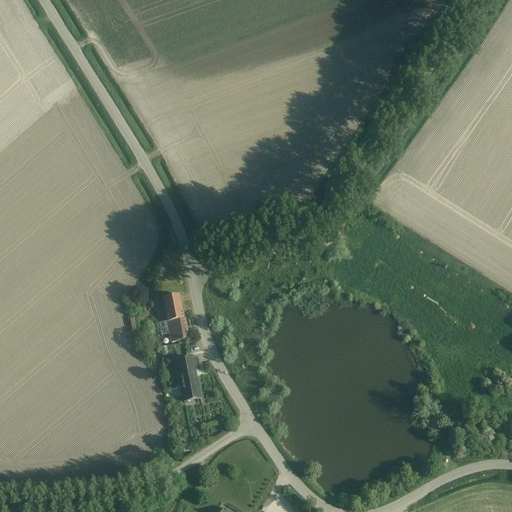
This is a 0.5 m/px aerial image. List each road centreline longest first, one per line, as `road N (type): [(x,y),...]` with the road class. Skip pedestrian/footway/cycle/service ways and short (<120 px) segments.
road 1 (unclassified): [(195,282),(298,243),(339,199),(479,0)]
road 2 (unclassified): [(195,282),(164,198),(44,0)]
road 3 (unclassified): [(0,508),(122,498),(252,423)]
road 4 (unclassified): [(252,423),(209,352),(195,282)]
road 5 (unclassified): [(511,465),(456,475),(389,511)]
